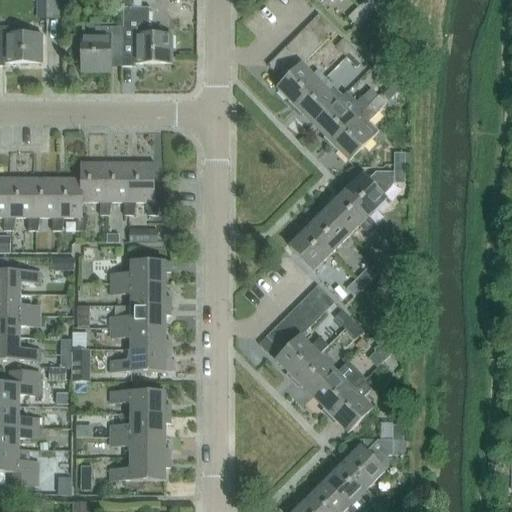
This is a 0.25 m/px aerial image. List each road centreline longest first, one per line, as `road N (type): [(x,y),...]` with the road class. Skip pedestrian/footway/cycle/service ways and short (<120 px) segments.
road 1 (residential): [(215,118),(0,115)]
road 2 (residential): [(216,329),(215,118)]
road 3 (residential): [(214,511),(216,329)]
